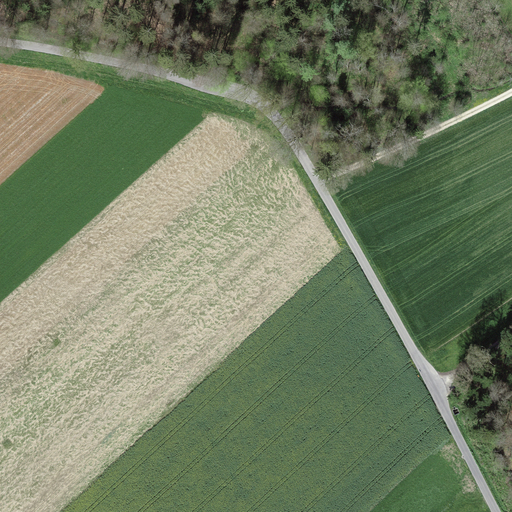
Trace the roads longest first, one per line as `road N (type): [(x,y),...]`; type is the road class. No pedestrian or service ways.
road 1 (unclassified): [(0,41),(187,77),(261,101),(316,180),(496,511)]
road 2 (track): [(317,182),(511,91)]
